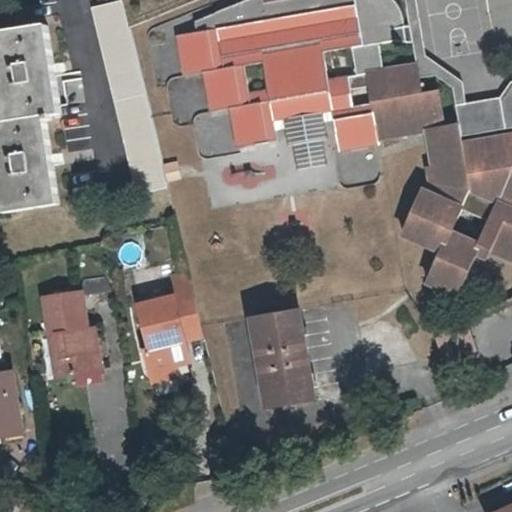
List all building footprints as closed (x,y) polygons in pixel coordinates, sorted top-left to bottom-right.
[(280,126),(338,114),(345,153),(384,145),(383,140),(432,132),(439,170),(434,170),(437,188),(434,195),(428,194),(409,238),(439,251),(441,246),(451,248),(435,286),(465,299),(484,256),(487,248),(461,236),(470,213),(497,225),(490,241),(500,245),(496,253),(511,260),(511,135),(466,144),(465,136),(463,124),(448,126),(442,90),(424,93),(417,79),(415,67),(386,72),(381,45),(394,43),(406,44),(402,28),(405,28),(405,25),(404,22),(403,19),(402,16),(401,13),(399,10),(398,7),(396,4),(395,2),(393,0),(256,0),(198,28),(200,39),(181,42),(189,82),(209,78),(216,118),(237,114),(244,152),(284,145),(280,126)] [(427,55),(414,0),(402,0),(415,67),(417,79),(437,75),(456,89),(463,124),(465,136),(511,127),(511,80),(502,95),(468,101),(465,81),(427,55)] [(121,3),(91,10),(135,197),(166,190),(121,3)] [(27,130),(11,133),(25,221),(82,212),(69,126),(83,124),(67,35),(14,44),(27,130)] [(493,260),(496,253),(500,245),(490,241),(487,248),(484,256),(493,260)] [(103,276),(83,278),(85,291),(104,289),(103,276)] [(141,360),(147,387),(172,381),(171,375),(186,372),(181,353),(179,347),(200,342),(186,282),(169,285),(174,306),(135,315),(146,360),(141,360)] [(47,299),(58,378),(106,371),(100,328),(94,329),(89,293),(47,299)] [(297,305),(250,312),(264,403),(311,395),(297,305)] [(465,324),(433,336),(442,369),(476,355),(465,324)] [(207,343),(200,342),(179,347),(181,353),(207,343)] [(21,374),(0,377),(0,444),(31,440),(21,374)]
